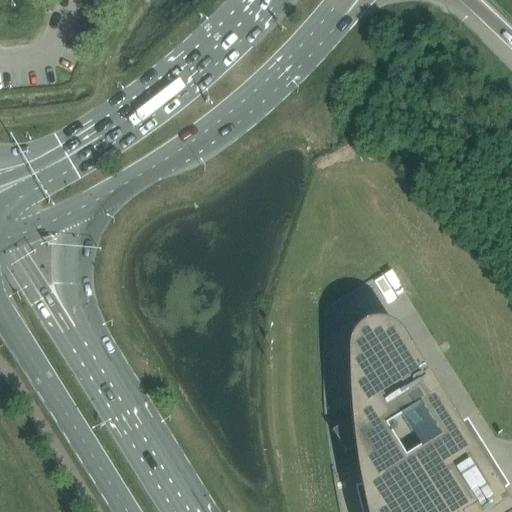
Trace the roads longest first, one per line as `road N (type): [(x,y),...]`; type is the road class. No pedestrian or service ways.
road 1 (primary): [(262,0),(151,98),(66,152),(0,178)]
road 2 (primary): [(101,197),(175,156),(238,106),(341,0)]
road 3 (primary): [(0,303),(126,511)]
road 4 (primary): [(189,511),(87,356)]
road 5 (primary): [(87,356),(73,256),(101,197)]
road 6 (primary): [(87,356),(12,240)]
